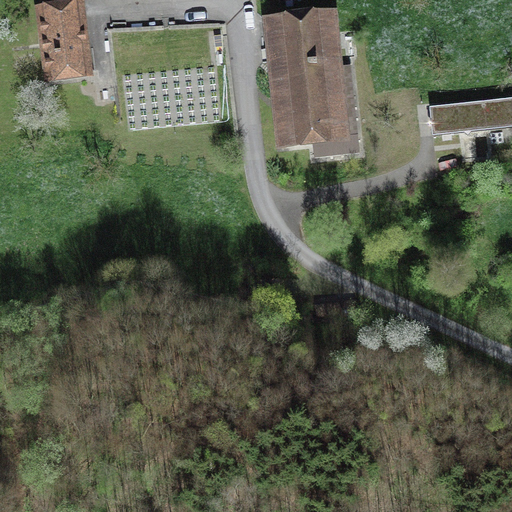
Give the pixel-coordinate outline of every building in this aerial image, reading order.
[(79,3),(39,8),(49,81),(88,76),(79,3)] [(329,19),(271,25),(284,143),(342,137),(329,19)] [(126,127),(228,123),(224,27),(137,31),(139,72),(124,73),(126,127)] [(468,136),(471,132),(511,127),(511,104),(430,113),(433,136),(464,133),(468,136)] [(282,307),(281,279),(252,281),(254,309),(282,307)]
